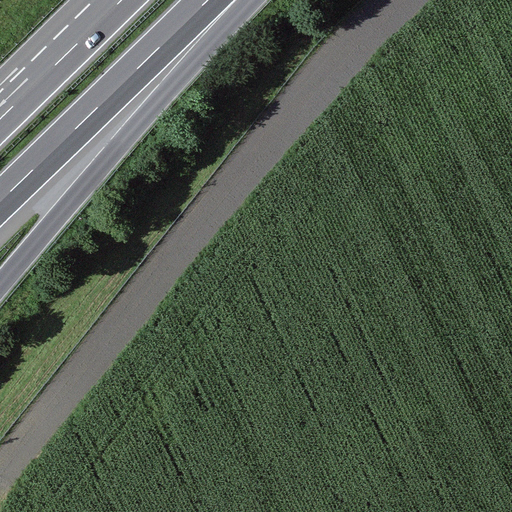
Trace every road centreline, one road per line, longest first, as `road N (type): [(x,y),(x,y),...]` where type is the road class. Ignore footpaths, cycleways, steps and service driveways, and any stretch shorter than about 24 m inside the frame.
road 1 (motorway): [(0,289),(251,0)]
road 2 (motorway): [(0,204),(212,0)]
road 3 (motorway): [(126,0),(0,122)]
